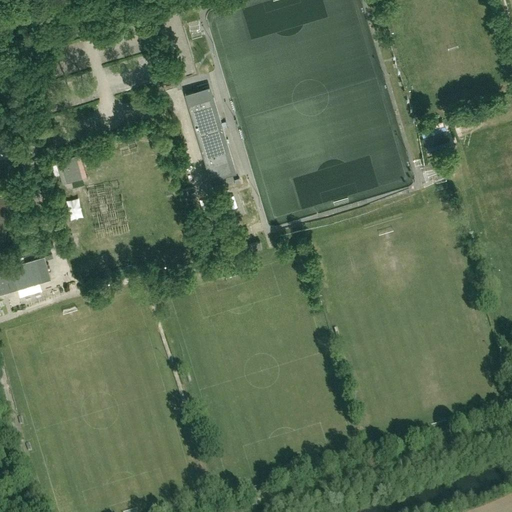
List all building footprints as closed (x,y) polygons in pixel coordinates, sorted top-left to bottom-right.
[(222,126),(221,122),(226,121),(225,121),(221,122),(214,96),(195,102),(193,93),(186,95),(185,95),(210,178),(231,171),(230,166),(234,164),(222,127),(223,126),(227,125),(222,126)] [(212,183),(222,180),(220,175),(210,178),(212,183)] [(213,189),(224,186),(222,180),(212,183),(213,189)] [(0,244),(5,245),(8,193),(0,192),(0,244)] [(250,251),(262,248),(260,241),(248,245),(250,251)] [(0,293),(50,279),(43,257),(0,269),(0,293)] [(27,294),(29,302),(45,297),(43,289),(27,294)]
